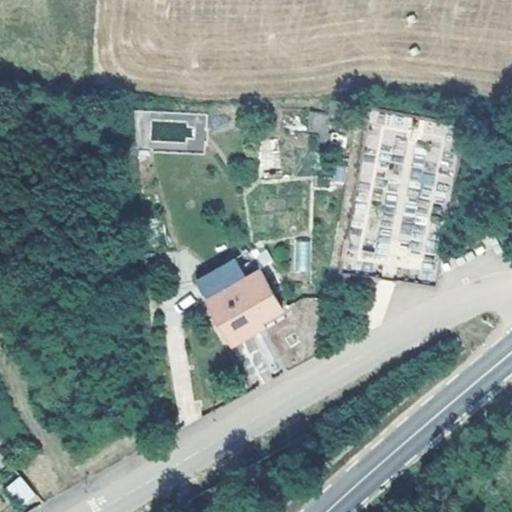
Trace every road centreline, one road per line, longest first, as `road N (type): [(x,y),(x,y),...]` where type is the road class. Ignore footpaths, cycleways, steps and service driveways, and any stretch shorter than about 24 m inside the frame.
road 1 (residential): [(96,511),(438,314),(480,297),(511,298)]
road 2 (primary): [(511,352),(326,511)]
